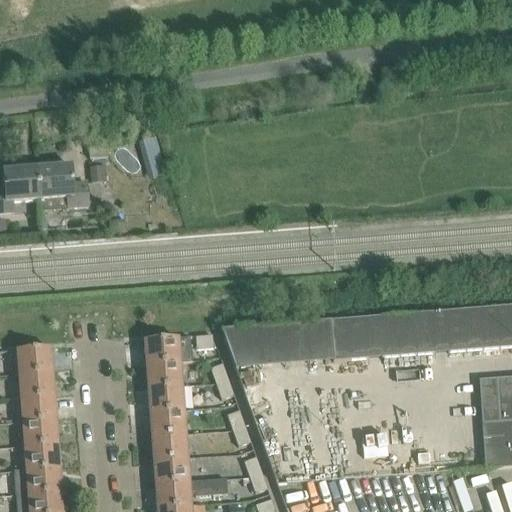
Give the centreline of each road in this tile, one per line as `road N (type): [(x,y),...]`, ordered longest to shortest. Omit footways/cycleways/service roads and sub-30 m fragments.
road 1 (unclassified): [(0,106),(511,40)]
road 2 (residential): [(104,511),(90,343)]
